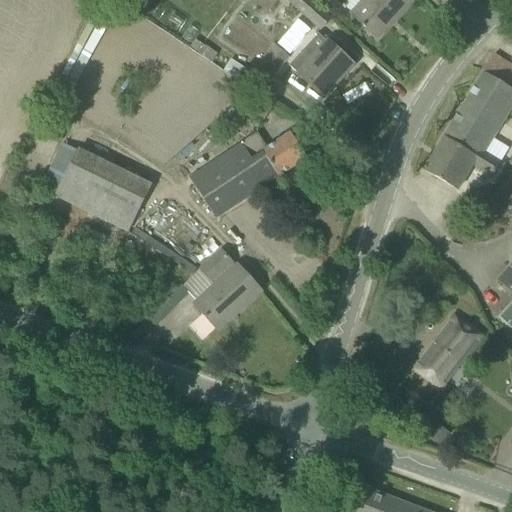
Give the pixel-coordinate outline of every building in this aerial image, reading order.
[(286,0),(320,31),(331,19),(310,0),(286,0)] [(366,0),(352,15),(363,25),(377,39),(412,0),(366,0)] [(353,66),(338,52),(327,43),(312,60),(303,52),(289,67),(298,75),(298,76),(308,85),(323,98),(353,66)] [(260,62),(276,75),(290,59),(273,45),(260,61),(260,62)] [(485,153),(511,108),(511,67),(494,56),(424,172),(457,192),(472,167),(491,178),(500,163),(485,153)] [(253,95),(244,108),(264,122),(273,109),(253,95)] [(58,143),(70,119),(53,110),(41,135),(58,143)] [(213,220),(307,159),(296,143),(291,134),(268,149),(257,133),(241,144),(242,144),(187,180),(202,204),(213,220)] [(128,235),(152,185),(79,150),(62,182),(55,196),(54,198),(128,235)] [(511,197),(501,210),(511,220),(511,197)] [(303,246),(291,258),(300,266),(311,254),(303,246)] [(198,272),(212,286),(235,264),(221,250),(202,267),(198,272)] [(195,306),(218,331),(260,293),(238,267),(195,306)] [(511,293),(511,301),(497,318),(506,326),(509,323),(511,325),(511,267),(499,281),(511,293)] [(414,370),(441,391),(481,337),(454,317),(414,370)] [(134,440),(153,447),(159,433),(139,426),(134,440)] [(424,511),(351,484),(340,511),(424,511)]
